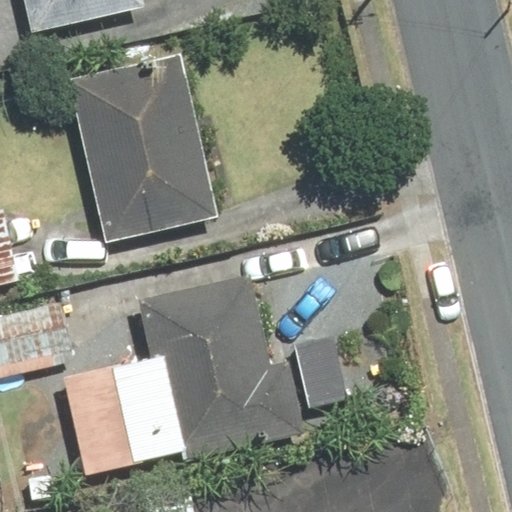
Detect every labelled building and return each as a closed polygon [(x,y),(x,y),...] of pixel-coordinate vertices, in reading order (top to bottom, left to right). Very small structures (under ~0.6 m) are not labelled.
[(13,0),(24,42),(135,15),(131,0),(13,0)] [(171,63),(59,90),(98,253),(210,227),(171,63)] [(0,293),(13,291),(0,228),(0,293)] [(138,364),(54,384),(79,487),(173,465),(175,475),(300,445),(282,368),(261,373),(239,279),(125,306),(138,364)] [(0,319),(0,386),(73,367),(57,305),(0,319)]
